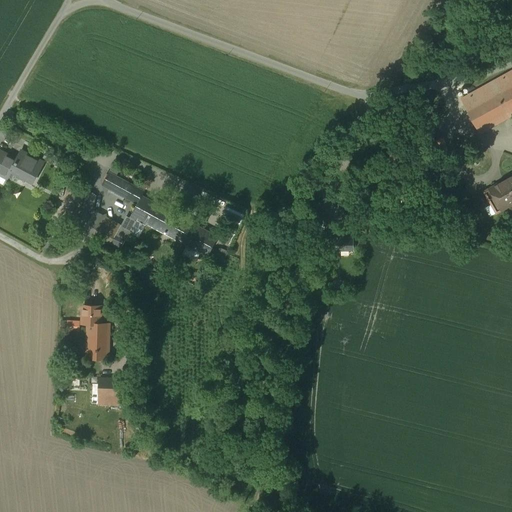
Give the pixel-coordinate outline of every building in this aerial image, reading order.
[(511,71),(461,99),(480,133),(511,115),(511,71)] [(1,151),(0,152),(0,174),(8,178),(12,170),(34,181),(44,162),(22,150),(17,159),(1,151)] [(102,185),(138,204),(142,196),(144,192),(109,173),(102,185)] [(511,203),(511,175),(489,189),(501,210),(511,203)] [(91,190),(86,209),(93,210),(98,191),(91,190)] [(138,204),(131,217),(146,225),(147,223),(208,256),(218,237),(142,196),(138,204)] [(98,224),(92,233),(111,243),(116,234),(98,224)] [(336,234),(324,235),(325,254),(339,254),(339,251),(353,251),(353,239),(336,239),(336,234)] [(69,329),(82,330),(82,319),(69,319),(69,329)] [(89,322),(87,357),(108,358),(109,323),(89,322)] [(93,384),(93,403),(127,404),(128,378),(100,377),(100,384),(93,384)]
